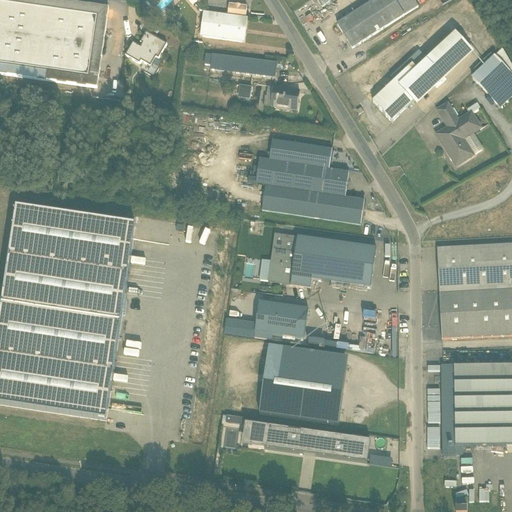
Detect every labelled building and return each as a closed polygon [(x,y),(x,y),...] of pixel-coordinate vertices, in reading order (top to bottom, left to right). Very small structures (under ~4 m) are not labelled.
[(0,0),(0,76),(97,90),(109,9),(42,0),(0,0)] [(378,0),(337,27),(352,50),(404,17),(419,8),(413,0),(378,0)] [(227,16),(245,19),(247,7),(229,4),(227,16)] [(245,19),(206,13),(202,37),(242,43),(245,19)] [(158,61),(167,46),(146,34),(140,44),(142,45),(141,49),(133,44),(125,57),(140,65),(141,63),(151,68),(156,59),(158,61)] [(399,88),(413,103),(470,50),(455,35),(427,61),(417,71),(399,88)] [(474,55),(470,50),(413,103),(417,108),(474,55)] [(494,58),(495,59),(510,74),(487,95),(486,96),(500,110),(511,98),(511,67),(502,51),(494,58)] [(412,66),(417,71),(427,61),(419,53),(409,62),(412,66)] [(210,70),(225,72),(227,58),(213,56),(210,70)] [(225,72),(238,73),(240,59),(227,58),(225,72)] [(238,73),(263,77),(265,63),(240,59),(238,73)] [(472,80),(487,95),(510,74),(495,59),(472,80)] [(277,64),(265,63),(263,77),(275,78),(277,64)] [(417,71),(412,66),(372,103),(391,123),(413,103),(399,88),(417,71)] [(264,107),(271,108),(273,99),(275,99),(277,90),(274,90),(274,91),(270,90),(268,92),(267,98),(265,98),(264,107)] [(271,108),(297,112),(300,94),(277,90),(275,99),(273,99),(271,108)] [(251,93),(239,92),(238,99),(250,100),(251,93)] [(471,117),(472,116),(480,110),(477,105),(468,111),(471,117)] [(448,106),(438,112),(446,124),(456,118),(448,106)] [(460,159),(463,164),(473,157),(464,142),(474,135),(482,130),(472,116),(471,117),(460,124),(456,118),(446,124),(449,129),(439,135),(445,144),(447,143),(449,145),(444,148),(453,163),(460,159)] [(445,144),(439,135),(437,137),(444,148),(449,145),(447,143),(445,144)] [(464,142),(473,157),(484,150),(474,135),(464,142)] [(259,160),(258,169),(268,170),(265,187),(345,199),(349,173),(329,171),(332,151),(272,142),(269,162),(259,160)] [(460,159),(453,163),(457,168),(463,164),(460,159)] [(256,185),(265,187),(268,170),(258,169),(256,185)] [(364,201),(345,199),(265,187),(262,212),(361,226),(364,201)] [(16,209),(0,317),(0,406),(106,422),(135,227),(16,209)] [(376,250),(297,239),(295,253),(295,254),(292,278),(312,281),(371,289),(376,250)] [(440,296),(442,341),(511,336),(511,246),(437,250),(440,296)] [(295,253),(275,251),(274,263),(271,283),(290,286),(290,287),(311,290),(312,281),(292,278),(295,254),(295,253)] [(262,261),(260,282),(271,283),(274,263),(262,261)] [(259,304),(255,333),(272,336),(304,341),(309,311),(259,304)] [(255,333),(254,339),(271,342),(272,336),(255,333)] [(269,348),(268,355),(347,366),(348,359),(269,348)] [(347,366),(268,355),(259,415),(339,426),(347,366)] [(511,366),(454,367),(456,448),(462,448),(511,447),(511,366)] [(463,457),(462,448),(456,448),(454,367),(442,367),(443,457),(463,457)] [(251,426),(245,425),(242,448),(248,448),(251,426)] [(267,428),(251,426),(248,448),(264,450),(267,428)] [(370,443),(267,428),(264,450),(367,465),(370,443)] [(456,511),(467,511),(467,500),(456,500),(456,511)]
